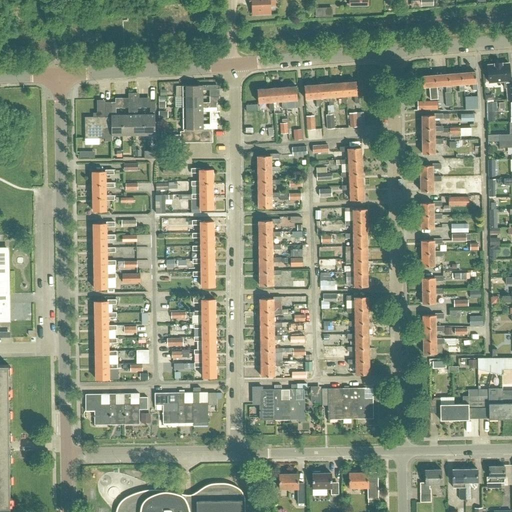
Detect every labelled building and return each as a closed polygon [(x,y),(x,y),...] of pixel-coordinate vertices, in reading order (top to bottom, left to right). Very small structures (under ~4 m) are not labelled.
[(274,0),(249,0),(250,4),(252,4),(252,15),(270,14),(270,5),(275,5),(274,0)] [(487,65),(489,82),(504,81),(504,88),(507,88),(508,100),(511,99),(511,83),(511,84),(509,63),(502,64),(502,63),(494,63),(494,65),(487,65)] [(475,72),(462,73),(463,84),(464,84),(472,83),(473,90),(477,90),(477,82),(476,83),(475,72)] [(462,73),(448,74),(449,85),(450,85),(459,84),(459,91),(464,90),(464,84),(463,84),(462,73)] [(448,74),(435,75),(436,86),(437,86),(446,85),(447,92),(450,92),(450,85),(449,85),(448,74)] [(438,99),(437,86),(436,86),(435,75),(422,76),(423,87),(430,86),(431,99),(438,99)] [(345,96),(346,96),(354,95),(354,103),(359,103),(358,95),(357,82),(344,83),(345,96)] [(344,83),(331,84),(332,97),(333,97),(341,96),(342,104),(346,104),(346,96),(345,96),(344,83)] [(201,95),(201,89),(216,89),(216,84),(206,84),(181,85),(181,96),(201,95)] [(319,98),(320,98),(328,97),(328,106),(333,105),(333,97),(332,97),(331,84),(318,85),(319,98)] [(318,85),(305,86),(306,99),(316,98),(316,106),(321,106),(320,98),(319,98),(318,85)] [(285,101),(286,101),(294,100),(295,108),(299,108),(299,99),(297,99),(296,87),(284,88),(285,101)] [(272,101),(273,101),(281,101),(282,109),(287,109),(286,101),(285,101),(284,88),(271,89),(272,101)] [(274,110),(273,101),(272,101),(271,89),(257,90),(258,103),(268,102),(269,110),(274,110)] [(128,114),(121,114),(122,135),(133,135),(132,93),(128,93),(128,108),(128,114)] [(133,135),(143,134),(143,114),(138,114),(138,108),(137,93),(132,93),(133,135)] [(201,95),(181,96),(181,107),(216,106),(216,102),(201,102),(201,95)] [(154,101),(150,101),(150,107),(150,114),(143,114),(143,134),(154,134),(154,109),(154,101)] [(437,101),(417,102),(417,110),(437,110),(437,101)] [(104,135),(104,128),(111,128),(110,102),(104,102),(104,116),(84,117),(84,138),(99,138),(99,135),(104,135)] [(116,102),(110,102),(111,128),(111,135),(122,135),(121,114),(116,114),(116,108),(116,102)] [(201,117),(201,111),(216,111),(216,106),(181,107),(181,118),(201,117)] [(434,115),(422,116),(422,128),(434,128),(434,127),(434,119),(449,118),(449,114),(434,115)] [(333,115),(325,115),(326,129),(334,129),(333,115)] [(306,116),(307,130),(315,130),(314,116),(306,116)] [(201,117),(181,118),(182,128),(206,128),(216,128),(216,123),(201,124),(201,117)] [(434,131),(443,131),(442,127),(434,127),(434,128),(422,128),(422,141),(434,140),(434,131)] [(301,129),(293,130),(294,140),(302,139),(301,129)] [(434,140),(422,141),(422,154),(434,154),(434,144),(443,144),(443,139),(434,140)] [(306,146),(292,147),(293,156),(307,155),(306,146)] [(348,147),(340,147),(340,152),(348,151),(348,159),(349,161),(362,160),(361,147),(348,148),(348,147)] [(270,155),(270,156),(257,156),(257,169),(271,168),(271,167),(270,159),(279,159),(278,155),(270,155)] [(348,159),(340,160),(341,165),(349,164),(349,172),(349,174),(363,173),(362,160),(349,161),(348,159)] [(432,165),(420,165),(420,178),(432,178),(432,177),(432,169),(441,168),(440,164),(432,164),(432,165)] [(271,168),(257,169),(258,181),(271,181),(271,180),(271,171),(279,171),(279,167),(271,167),(271,168)] [(199,169),(191,169),(191,173),(199,173),(199,182),(199,183),(212,183),(212,170),(199,170),(199,169)] [(113,170),(105,170),(92,171),(92,183),(105,183),(105,182),(105,174),(113,174),(113,170)] [(363,186),(363,173),(349,174),(349,172),(341,173),(342,177),(350,177),(350,185),(350,186),(363,186)] [(440,177),(432,177),(432,178),(420,178),(420,192),(432,191),(432,182),(441,181),(440,177)] [(271,184),(279,184),(279,180),(271,180),(271,181),(258,181),(258,194),(271,194),(271,193),(271,184)] [(472,193),(480,193),(480,181),(472,181),(472,193)] [(105,183),(92,183),(92,197),(106,196),(105,196),(105,187),(113,187),(113,182),(105,182),(105,183)] [(199,182),(191,182),(191,187),(199,186),(199,194),(199,196),(212,196),(212,183),(199,183),(199,182)] [(350,185),(342,185),(342,190),(350,190),(351,200),(364,199),(363,186),(350,186),(350,185)] [(271,208),(271,198),(279,197),(279,194),(279,193),(271,193),(271,194),(258,194),(258,208),(271,208)] [(199,194),(191,195),(191,200),(199,199),(200,209),(213,209),(212,196),(199,196),(199,194)] [(106,200),(114,200),(114,195),(105,196),(106,196),(92,197),(92,210),(106,209),(106,200)] [(468,197),(448,197),(448,206),(468,206),(468,197)] [(433,203),(421,203),(421,216),(433,216),(433,215),(433,206),(441,206),(441,201),(433,202),(433,203)] [(353,207),(344,207),(344,212),(353,212),(353,220),(353,222),(367,222),(366,208),(353,209),(353,207)] [(433,216),(421,216),(421,228),(433,227),(433,219),(442,219),(441,214),(433,215),(433,216)] [(271,221),(258,221),(258,234),(272,234),(272,232),(271,224),(280,224),(280,219),(271,219),(271,221)] [(200,220),(191,221),(191,225),(200,225),(200,233),(200,235),(213,235),(213,222),(200,222),(200,220)] [(353,220),(345,221),(345,225),(353,225),(353,233),(353,234),(367,234),(367,222),(353,222),(353,220)] [(114,221),(106,222),(106,223),(93,223),(93,235),(106,235),(106,234),(106,226),(114,226),(114,221)] [(467,224),(451,224),(451,233),(467,233),(467,224)] [(272,234),(258,234),(259,247),(272,247),(272,246),(272,237),(280,237),(280,232),(272,232),(272,234)] [(200,233),(192,233),(192,238),(200,238),(200,247),(200,248),(213,248),(213,235),(200,235),(200,233)] [(353,233),(345,233),(345,238),(353,238),(353,246),(353,247),(367,247),(367,234),(353,234),(353,233)] [(106,234),(106,235),(93,235),(93,248),(107,248),(107,247),(106,239),(114,239),(114,234),(106,234)] [(501,247),(501,237),(491,237),(491,247),(501,247)] [(433,244),(442,243),(442,239),(433,239),(433,240),(421,241),(422,253),(434,253),(434,252),(433,244)] [(272,247),(259,247),(259,259),(272,259),(272,257),(272,250),(280,249),(280,245),(272,246),(272,247)] [(353,246),(345,246),(345,251),(353,250),(354,259),(354,260),(367,260),(367,247),(353,247),(353,246)] [(107,248),(93,248),(93,261),(107,261),(107,260),(107,252),(115,252),(115,247),(107,247),(107,248)] [(200,247),(192,247),(192,251),(200,251),(201,259),(201,260),(214,260),(213,248),(200,248),(200,247)] [(501,251),(501,247),(491,247),(491,258),(497,258),(497,251),(501,251)] [(434,252),(434,253),(422,253),(422,266),(434,266),(434,256),(442,256),(442,252),(434,252)] [(272,259),(259,259),(259,272),(272,272),(272,271),(272,262),(280,262),(280,257),(272,257),(272,259)] [(303,257),(291,257),(292,266),(303,266),(303,257)] [(214,273),(214,260),(201,260),(201,259),(192,259),(192,264),(201,264),(201,272),(201,274),(214,273)] [(354,259),(345,259),(345,263),(354,263),(354,271),(354,273),(368,273),(367,260),(354,260),(354,259)] [(107,261),(93,261),(93,274),(107,274),(107,273),(107,264),(115,264),(115,260),(107,260),(107,261)] [(272,271),(272,272),(259,272),(259,286),(272,286),(272,275),(281,275),(281,270),(272,271)] [(354,271),(346,272),(346,276),(354,276),(354,286),(368,286),(368,273),(354,273),(354,271)] [(214,287),(214,273),(201,274),(201,272),(192,272),(192,277),(201,276),(201,287),(214,287)] [(107,273),(107,274),(93,274),(93,288),(107,287),(107,277),(115,277),(115,273),(107,273)] [(140,273),(122,273),(122,282),(140,282),(140,273)] [(320,273),(320,289),(333,289),(333,279),(329,279),(329,273),(320,273)] [(434,277),(434,278),(422,278),(422,291),(435,291),(435,290),(434,281),(442,281),(442,277),(434,277)] [(435,291),(422,291),(422,303),(435,303),(435,294),(443,294),(442,289),(435,290),(435,291)] [(471,298),(481,297),(481,290),(471,290),(471,298)] [(354,295),(346,295),(346,300),(354,300),(354,308),(355,309),(368,309),(368,296),(354,296),(354,295)] [(273,302),(281,301),(281,296),(273,296),(273,298),(259,298),(259,311),(273,311),(273,309),(273,302)] [(201,298),(193,298),(193,303),(202,303),(202,311),(202,313),(215,312),(215,299),(201,299),(201,298)] [(108,299),(108,300),(94,300),(94,314),(108,313),(108,312),(108,304),(116,304),(116,299),(108,299)] [(368,322),(368,309),(355,309),(354,308),(346,308),(346,313),(355,313),(355,321),(355,322),(368,322)] [(281,309),(273,309),(273,311),(259,311),(260,325),(273,324),(273,323),(273,314),(281,314),(281,309)] [(202,311),(193,311),(193,316),(202,315),(202,324),(202,325),(215,325),(215,312),(202,313),(202,311)] [(108,316),(116,316),(116,312),(108,312),(108,313),(94,314),(94,326),(108,326),(108,325),(108,316)] [(435,328),(435,327),(435,319),(443,318),(443,314),(435,314),(435,315),(423,316),(423,328),(435,328)] [(483,324),(483,315),(470,315),(470,324),(483,324)] [(355,321),(346,321),(347,326),(355,325),(355,334),(355,335),(369,335),(368,322),(355,322),(355,321)] [(273,323),(273,324),(260,325),(260,337),(273,337),(273,335),(273,328),(282,327),(282,323),(273,323)] [(202,324),(194,324),(194,328),(202,328),(202,336),(202,338),(215,338),(215,325),(202,325),(202,324)] [(108,326),(94,326),(95,339),(108,339),(108,338),(108,330),(116,330),(116,325),(108,325),(108,326)] [(435,328),(423,328),(423,340),(435,340),(435,339),(435,332),(443,331),(443,327),(435,327),(435,328)] [(369,347),(369,335),(355,335),(355,334),(347,334),(347,338),(355,338),(355,346),(355,347),(369,347)] [(273,335),(273,337),(260,337),(260,351),(274,350),(274,349),(274,340),(282,340),(282,335),(273,335)] [(202,336),(194,336),(194,341),(202,341),(202,349),(202,351),(215,351),(215,338),(202,338),(202,336)] [(108,339),(95,339),(95,352),(109,352),(109,351),(108,342),(116,342),(116,338),(108,338),(108,339)] [(435,344),(444,344),(448,344),(448,345),(455,345),(455,339),(443,339),(435,339),(435,340),(423,340),(423,354),(436,354),(435,344)] [(369,360),(369,347),(355,347),(355,346),(347,346),(347,351),(355,351),(355,359),(355,360),(369,360)] [(216,364),(215,351),(202,351),(202,349),(194,350),(194,363),(202,363),(202,364),(216,364)] [(274,350),(260,351),(260,363),(274,363),(274,362),(274,354),(282,354),(282,349),(274,349),(274,350)] [(109,365),(109,364),(109,355),(117,355),(117,350),(109,351),(109,352),(95,352),(95,365),(109,365)] [(136,350),(137,363),(149,363),(149,350),(136,350)] [(476,358),(477,369),(501,376),(501,358),(476,358)] [(355,359),(347,359),(348,364),(356,363),(356,374),(369,374),(369,360),(355,360),(355,359)] [(274,363),(260,363),(261,376),(274,376),(274,366),(282,366),(282,361),(274,362),(274,363)] [(109,365),(95,365),(95,379),(109,379),(109,368),(117,368),(117,363),(109,364),(109,365)] [(202,363),(194,363),(194,367),(202,367),(202,377),(216,377),(216,364),(202,364),(202,363)] [(0,507),(11,508),(10,452),(10,442),(9,365),(0,364),(0,507)] [(275,421),(275,400),(275,390),(262,390),(262,387),(252,387),(253,400),(259,400),(260,421),(275,421)] [(343,389),(343,399),(343,419),(358,419),(357,388),(349,389),(343,389)] [(357,388),(358,419),(373,419),(373,398),(364,398),(364,388),(357,388)] [(487,396),(477,396),(477,401),(478,407),(488,407),(488,419),(502,419),(502,410),(502,396),(501,396),(501,391),(501,388),(487,388),(487,396)] [(334,389),(328,389),(328,420),(343,419),(343,399),(334,399),(334,389)] [(281,390),(275,390),(275,400),(275,421),(290,420),(290,399),(289,390),(281,390)] [(290,399),(290,420),(305,420),(305,399),(296,399),(296,390),(289,390),(290,399)] [(511,391),(501,391),(501,396),(502,396),(502,410),(502,419),(511,418),(511,391)] [(193,392),(178,393),(178,403),(178,423),(193,423),(193,402),(193,392)] [(200,392),(193,392),(193,402),(193,423),(208,423),(207,405),(216,405),(216,393),(207,393),(207,402),(200,402),(200,392)] [(131,393),(124,394),(124,424),(139,424),(139,409),(148,408),(148,397),(140,397),(140,393),(131,393)] [(169,393),(154,393),(154,405),(163,405),(163,423),(178,423),(178,403),(178,393),(169,393)] [(94,424),(109,424),(109,394),(101,394),(94,394),(85,394),(85,411),(94,411),(94,424)] [(124,394),(109,394),(109,424),(124,424),(124,394)] [(468,408),(478,407),(477,401),(477,396),(462,396),(462,404),(453,404),(453,409),(453,413),(453,415),(453,416),(454,419),(468,419),(468,408)] [(453,409),(453,404),(453,397),(439,398),(439,400),(429,400),(429,412),(439,412),(440,420),(454,419),(453,416),(453,415),(453,413),(453,409)] [(141,414),(141,423),(150,423),(150,414),(141,414)] [(504,466),(489,466),(489,474),(486,474),(486,487),(487,487),(487,488),(504,487),(504,485),(507,485),(507,476),(504,477),(504,466)] [(465,499),(465,482),(464,468),(453,468),(453,487),(458,487),(459,499),(465,499)] [(464,468),(465,482),(465,499),(471,499),(471,486),(470,486),(470,482),(477,482),(477,468),(464,468)] [(424,469),(424,482),(420,482),(420,502),(431,501),(431,488),(429,488),(429,483),(441,483),(441,469),(424,469)] [(349,488),(368,488),(368,504),(379,504),(379,498),(377,498),(377,472),(357,472),(357,471),(350,471),(350,472),(349,472),(349,488)] [(304,503),(303,484),(298,484),(298,474),(287,474),(287,472),(280,472),(280,474),(279,474),(279,489),(298,489),(298,503),(304,503)] [(320,472),(313,472),(313,473),(312,473),(312,489),(331,488),(331,495),(338,495),(338,483),(332,483),(332,473),(320,473),(320,472)] [(242,511),(242,499),(241,497),(240,493),(237,490),(232,488),(228,487),(225,486),(219,486),(213,486),(210,487),(207,488),(201,492),(195,496),(193,497),(191,497),(186,497),(183,497),(180,496),(177,495),(171,494),(165,493),(159,492),(155,492),(153,492),(147,493),(141,494),(135,496),(129,498),(125,501),(123,503),(120,508),(119,511),(242,511)]
